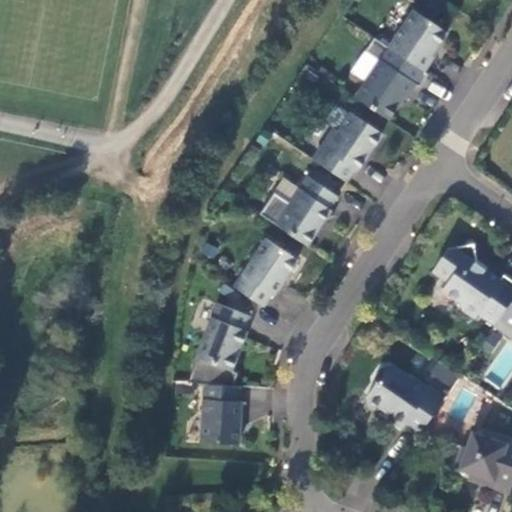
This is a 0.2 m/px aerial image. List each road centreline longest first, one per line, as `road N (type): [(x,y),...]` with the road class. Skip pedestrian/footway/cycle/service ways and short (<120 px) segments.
road 1 (residential): [(440,159),(303,373),(306,489),(321,511)]
road 2 (residential): [(511,55),(440,159)]
